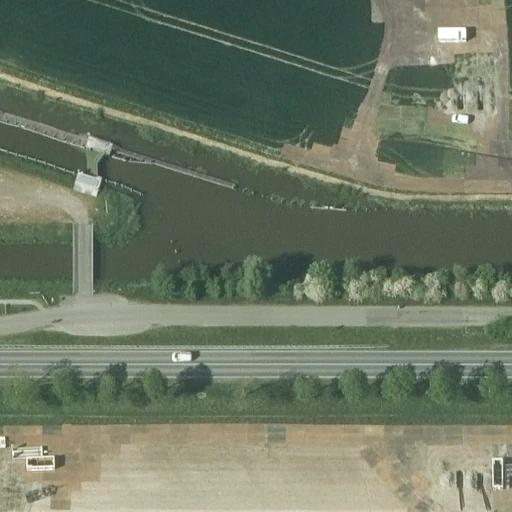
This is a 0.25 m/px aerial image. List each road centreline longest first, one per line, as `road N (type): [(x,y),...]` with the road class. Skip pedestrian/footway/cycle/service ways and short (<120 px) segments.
road 1 (unclassified): [(511,316),(83,315),(0,325)]
road 2 (primary): [(511,364),(0,365)]
